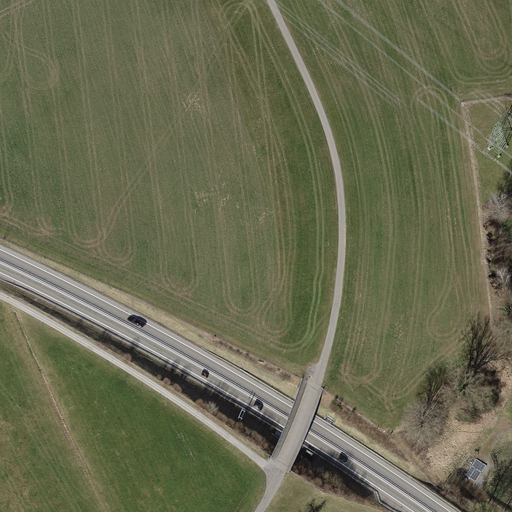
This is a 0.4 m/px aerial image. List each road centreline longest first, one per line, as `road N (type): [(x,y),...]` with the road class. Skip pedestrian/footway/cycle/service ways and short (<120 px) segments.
road 1 (residential): [(270,0),(328,133),(342,248),(317,383),(259,511)]
road 2 (trunk): [(444,511),(221,369),(0,253)]
road 3 (trunk): [(0,268),(185,363),(420,511)]
road 4 (track): [(0,295),(140,376),(278,476)]
road 5 (track): [(500,511),(474,492),(491,466),(485,451),(505,422),(511,426)]
